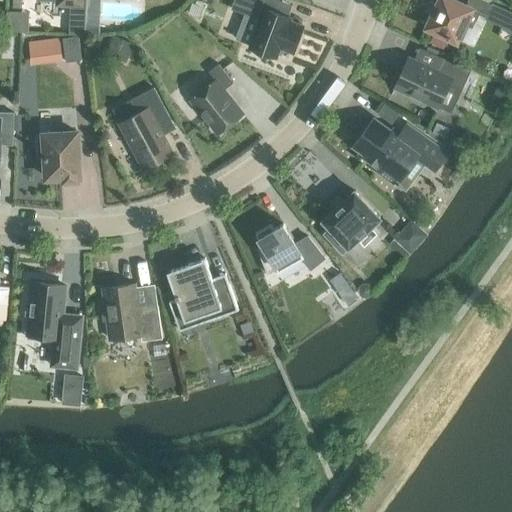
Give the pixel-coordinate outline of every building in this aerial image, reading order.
[(86,0),(85,35),(100,33),(100,0),(86,0)] [(280,48),(293,53),(303,26),(290,21),(291,18),(276,12),(280,1),(277,0),(234,0),(231,9),(260,19),(249,47),(276,58),(280,48)] [(471,10),(487,17),(492,6),(490,5),(489,4),(479,0),(468,0),(466,6),(453,0),(439,0),(427,27),(456,41),(458,38),(462,40),(469,25),(465,23),(471,10)] [(492,6),(487,17),(511,29),(511,11),(492,2),(490,5),(492,6)] [(113,35),(106,52),(126,61),(133,44),(113,35)] [(63,38),(66,62),(82,60),(79,36),(63,38)] [(449,83),(462,89),(470,71),(441,58),(436,70),(408,58),(395,87),(438,107),(449,83)] [(224,90),(233,82),(218,64),(209,71),(216,80),(191,100),(218,133),(243,113),(224,90)] [(498,85),(492,96),(505,102),(510,91),(498,85)] [(162,128),(172,123),(154,88),(131,100),(138,113),(119,123),(144,169),(173,153),(163,134),(164,130),(162,128)] [(384,103),(378,113),(392,123),(398,113),(384,103)] [(0,144),(13,145),(14,113),(0,112),(0,144)] [(414,155),(433,169),(445,153),(408,126),(401,136),(393,130),(391,133),(374,121),(357,145),(368,153),(366,157),(379,167),(381,163),(399,176),(414,155)] [(415,122),(413,125),(423,131),(425,128),(415,122)] [(430,130),(428,134),(444,146),(446,142),(430,130)] [(77,176),(79,176),(77,132),(44,134),(44,140),(39,140),(40,156),(45,156),(47,178),(65,177),(65,180),(77,179),(77,176)] [(377,233),(371,226),(380,218),(354,191),(342,202),(341,203),(336,208),(335,209),(323,220),(330,228),(324,234),(342,253),(348,247),(358,239),(364,245),(377,233)] [(411,219),(394,239),(410,253),(427,234),(411,219)] [(295,244),(283,224),(274,229),(270,224),(255,233),(258,238),(263,247),(259,249),(258,248),(257,249),(267,274),(268,273),(267,272),(276,268),(278,272),(302,258),(310,269),(324,258),(307,236),(295,244)] [(215,288),(205,258),(188,264),(190,270),(173,276),(179,294),(176,295),(177,299),(169,301),(176,320),(204,310),(208,320),(238,310),(229,283),(215,288)] [(60,366),(77,368),(82,316),(62,314),(65,285),(33,282),(31,301),(27,300),(26,315),(30,315),(28,334),(40,335),(40,339),(54,340),(54,337),(59,337),(60,366)] [(360,284),(357,291),(362,297),(369,296),(372,289),(368,283),(360,284)] [(138,304),(135,284),(103,289),(105,303),(101,304),(103,321),(107,320),(110,339),(141,334),(142,341),(162,338),(158,306),(144,308),(138,304)] [(0,285),(0,319),(5,320),(8,286),(0,285)] [(250,321),(240,324),(244,334),(254,331),(250,321)] [(65,373),(64,386),(82,388),(83,375),(65,373)]
